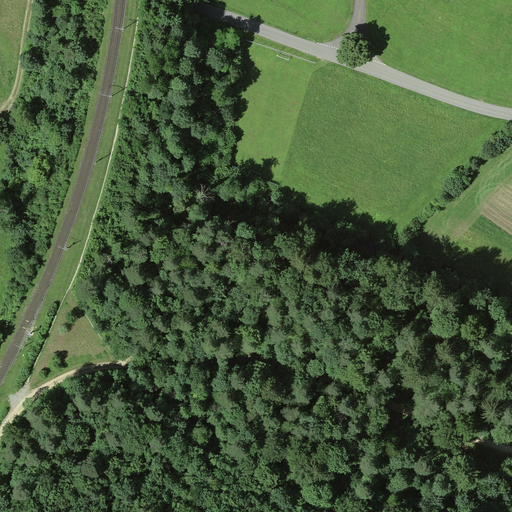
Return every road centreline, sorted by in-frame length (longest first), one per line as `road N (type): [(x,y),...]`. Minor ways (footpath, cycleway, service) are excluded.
road 1 (track): [(15,419),(47,386),(106,366),(238,356),(287,362),(511,449)]
road 2 (tertiary): [(183,0),(325,51)]
road 3 (tertiary): [(371,68),(511,115)]
